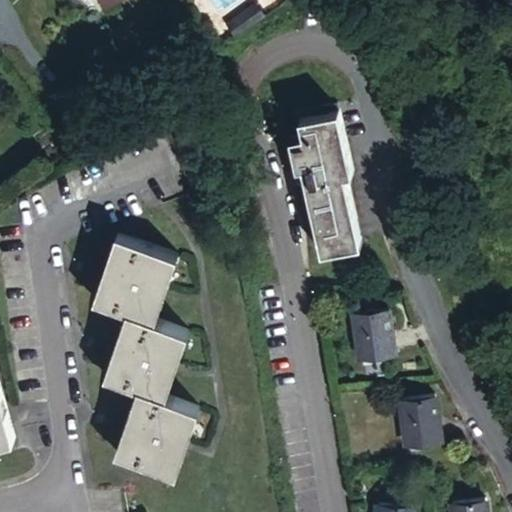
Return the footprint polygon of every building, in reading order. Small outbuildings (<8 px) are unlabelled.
[(94,0),(107,16),(127,0),(94,0)] [(234,32),(262,11),(254,1),(227,22),(234,32)] [(71,95),(52,109),(69,131),(87,117),(71,95)] [(299,185),(311,250),(350,241),(340,180),(345,178),(332,112),(291,122),(294,138),(285,140),(293,186),(299,185)] [(62,137),(48,148),(54,157),(69,146),(62,137)] [(175,260),(112,233),(84,299),(122,316),(93,383),(125,397),(100,456),(157,479),(183,420),(149,405),(178,339),(148,325),(175,260)] [(375,308),(340,316),(349,359),(352,358),(356,376),(377,371),(374,353),(383,351),(375,308)] [(394,403),(405,452),(439,445),(429,395),(394,403)] [(379,493),(378,511),(409,511),(410,494),(379,493)] [(449,505),(449,511),(482,511),(480,501),(449,505)]
